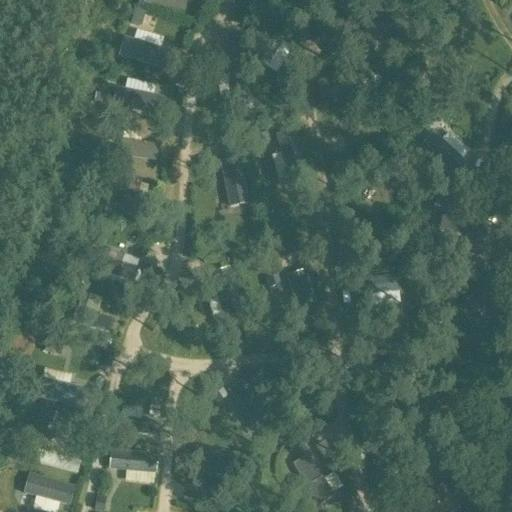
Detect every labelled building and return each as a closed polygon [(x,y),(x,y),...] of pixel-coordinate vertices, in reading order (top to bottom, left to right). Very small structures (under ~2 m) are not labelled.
[(134,11),(130,24),(139,26),(143,13),(134,11)] [(380,18),(352,54),(365,64),(393,27),(380,18)] [(276,28),(256,63),(267,69),(287,34),(276,28)] [(126,39),(120,57),(164,70),(170,53),(126,39)] [(239,43),(229,45),(232,60),(242,58),(239,43)] [(242,64),(226,67),(235,111),(251,107),(242,64)] [(116,89),(112,108),(159,119),(163,99),(116,89)] [(96,94),(95,103),(99,104),(108,106),(109,97),(101,95),(96,94)] [(293,133),(278,137),(290,180),(306,175),(293,133)] [(433,133),(421,146),(454,178),(467,165),(433,133)] [(265,134),(254,138),(256,146),(268,142),(265,134)] [(120,141),(117,157),(157,164),(159,148),(120,141)] [(402,155),(370,172),(376,184),(408,167),(402,155)] [(214,159),(202,161),(204,169),(216,167),(214,159)] [(237,160),(221,163),(230,207),(246,203),(237,160)] [(129,177),(121,208),(134,211),(142,180),(129,177)] [(479,184),(467,186),(470,196),(481,193),(479,184)] [(440,222),(435,252),(481,260),(486,230),(440,222)] [(100,257),(95,272),(133,285),(138,271),(100,257)] [(228,271),(212,275),(225,318),(240,313),(228,271)] [(304,273),(288,278),(302,320),(318,315),(304,273)] [(277,276),(265,280),(268,288),(280,284),(277,276)] [(402,276),(360,281),(362,296),(363,296),(398,292),(404,292),(402,276)] [(198,282),(188,286),(190,294),(201,290),(198,282)] [(484,288),(464,302),(475,317),(478,315),(486,326),(502,315),(484,288)] [(77,310),(73,324),(110,334),(114,321),(77,310)] [(366,352),(365,366),(405,369),(406,354),(366,352)] [(41,379),(37,397),(82,407),(86,390),(41,379)] [(244,382),(230,392),(256,430),(270,420),(244,382)] [(464,399),(444,389),(428,420),(458,436),(468,416),(458,410),(464,399)] [(221,393),(211,400),(216,406),(226,399),(221,393)] [(150,407),(148,416),(159,418),(161,409),(150,407)] [(51,413),(48,424),(55,427),(59,416),(51,413)] [(118,419),(117,433),(156,438),(158,424),(118,419)] [(323,443),(315,449),(322,461),(331,455),(323,443)] [(197,450),(194,466),(238,473),(240,457),(197,450)] [(38,452),(35,463),(77,475),(80,463),(38,452)] [(111,453),(110,471),(156,475),(157,457),(111,453)] [(306,457),(293,465),(318,506),(333,497),(322,479),(321,480),(306,457)] [(194,475),(192,488),(200,490),(202,477),(194,475)] [(29,479),(24,496),(68,508),(73,491),(29,479)] [(456,511),(435,487),(405,511),(456,511)] [(95,498),(93,511),(99,511),(102,511),(105,500),(95,498)]
